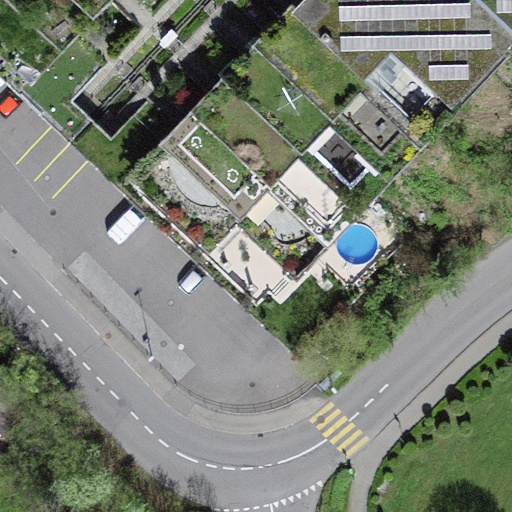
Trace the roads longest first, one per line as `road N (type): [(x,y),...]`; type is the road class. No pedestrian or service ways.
road 1 (tertiary): [(0,277),(157,439),(212,466),(260,467)]
road 2 (tertiary): [(260,467),(338,429),(511,277)]
